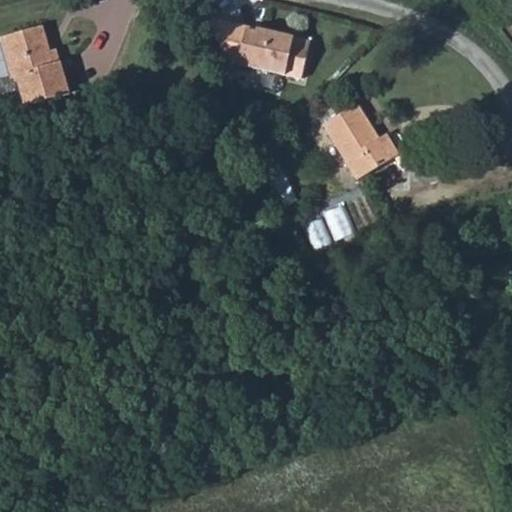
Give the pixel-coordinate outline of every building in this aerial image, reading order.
[(307,81),(317,39),(213,14),(229,62),(307,81)] [(0,39),(12,78),(17,76),(25,106),(69,93),(60,63),(53,65),(50,51),(42,27),(0,39)] [(50,51),(53,65),(60,63),(56,50),(50,51)] [(398,156),(386,136),(378,140),(357,105),(324,125),(358,180),(395,158),(398,156)] [(395,158),(403,172),(426,159),(413,148),(398,156),(395,158)]
